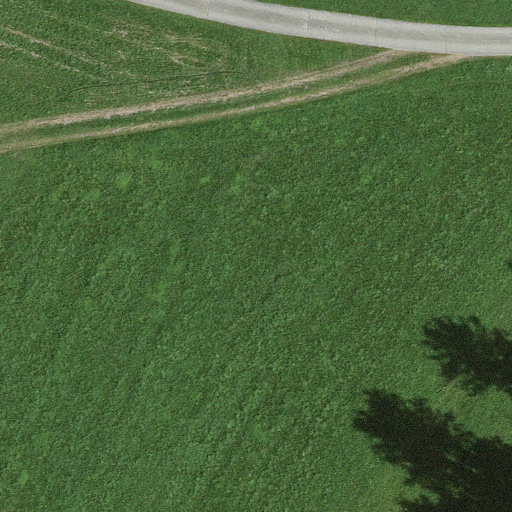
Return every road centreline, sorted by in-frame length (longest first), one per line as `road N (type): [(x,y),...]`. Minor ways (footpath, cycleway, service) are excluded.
road 1 (track): [(448,41),(303,89),(0,132)]
road 2 (track): [(164,0),(448,41),(511,38)]
